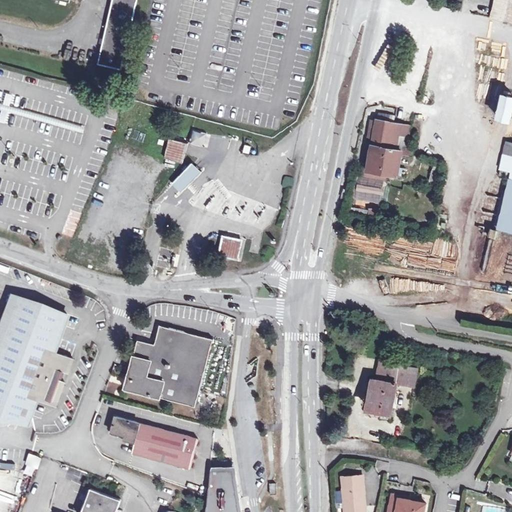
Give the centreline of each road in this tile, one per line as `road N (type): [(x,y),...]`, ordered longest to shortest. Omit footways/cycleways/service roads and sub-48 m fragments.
road 1 (primary): [(303,300),(359,0)]
road 2 (primary): [(346,0),(298,231)]
road 3 (primary): [(312,511),(303,300)]
road 4 (unclassified): [(258,511),(241,400),(250,304)]
road 5 (primary): [(292,308),(296,511)]
road 6 (unclassified): [(115,290),(113,325),(72,452)]
road 7 (residential): [(511,403),(460,481),(444,491),(440,511)]
road 8 (residential): [(394,319),(398,333),(414,339),(511,357)]
road 9 (unclassified): [(0,245),(115,290)]
road 10 (unknown): [(196,221),(164,206),(143,290)]
road 11 (residential): [(394,319),(511,343)]
